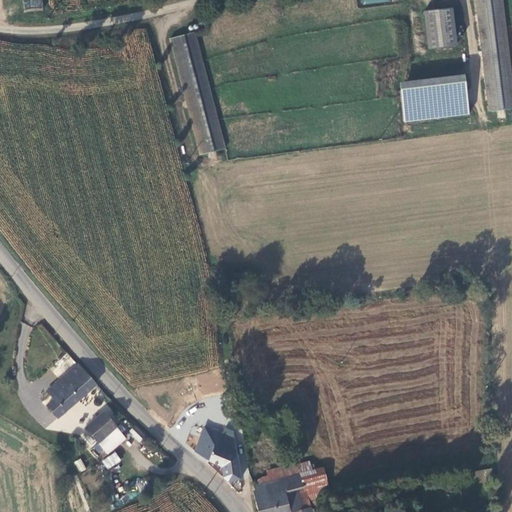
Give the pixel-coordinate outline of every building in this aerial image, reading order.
[(42,0),(23,0),(23,10),(42,9),(42,0)] [(476,0),(490,114),(511,110),(511,74),(503,0),(476,0)] [(452,10),(425,13),(429,51),(457,48),(452,10)] [(200,157),(225,150),(195,33),(170,40),(200,157)] [(465,76),(399,84),(400,93),(404,123),(470,116),(466,86),(465,76)] [(213,279),(216,289),(243,281),(241,270),(213,279)] [(219,300),(246,292),(243,281),(216,289),(219,300)] [(96,383),(77,362),(46,390),(53,399),(46,405),(57,417),(96,383)] [(116,426),(103,411),(84,427),(85,428),(98,443),(107,454),(126,438),(121,433),(125,429),(120,423),(116,426)] [(178,416),(173,429),(180,432),(179,435),(195,441),(200,426),(184,421),(185,419),(178,416)] [(147,437),(134,425),(129,430),(132,436),(140,444),(147,437)] [(221,466),(223,476),(228,480),(242,478),(235,438),(231,436),(233,430),(222,426),(220,431),(204,426),(194,451),(209,461),(221,466)] [(98,443),(85,428),(77,435),(84,442),(86,440),(93,448),(98,443)] [(100,461),(107,470),(121,460),(114,451),(100,461)] [(81,458),(74,461),(78,472),(86,469),(81,458)] [(308,488),(312,503),(331,498),(323,467),(315,469),(313,463),(310,465),(309,461),(296,464),(299,474),(302,489),(308,488)] [(269,471),(271,481),(299,474),(296,464),(269,471)] [(492,470),(475,470),(475,482),(492,482),(492,470)] [(302,489),(299,474),(271,481),(256,485),(257,490),(253,491),(258,511),(288,511),(291,511),(302,508),(298,490),(302,489)] [(290,511),(314,511),(312,503),(308,488),(302,489),(298,490),(302,508),(291,511),(290,511)]
